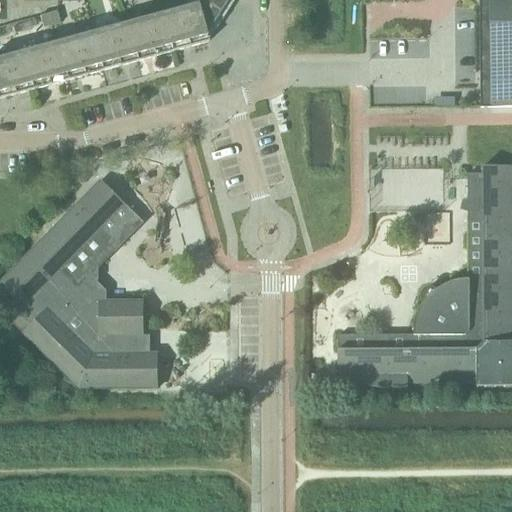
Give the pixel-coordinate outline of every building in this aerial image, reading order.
[(0,99),(207,43),(234,0),(195,0),(195,5),(0,58),(0,99)] [(511,0),(478,0),(480,108),(511,108),(511,0)] [(42,28),(59,24),(55,11),(39,16),(42,28)] [(350,336),(339,336),(339,385),(367,384),(367,389),(407,388),(407,384),(430,384),(430,380),(453,379),(453,384),(476,384),(476,388),(511,387),(511,320),(511,297),(511,296),(511,272),(511,273),(511,261),(511,214),(511,191),(511,166),(503,167),(481,166),(481,175),(467,175),(467,250),(467,281),(457,282),(447,285),(438,290),(435,292),(431,289),(427,289),(423,291),(421,295),(421,299),(423,303),(422,306),(417,315),(414,325),(413,336),(387,336),(350,336)] [(142,337),(142,320),(142,302),(106,302),(106,292),(102,288),(102,289),(89,289),(89,288),(88,289),(83,283),(142,223),(100,182),(0,283),(0,285),(22,308),(18,313),(18,317),(29,328),(23,335),(78,390),(157,389),(156,354),(149,354),(149,345),(147,345),(147,337),(142,337)]
